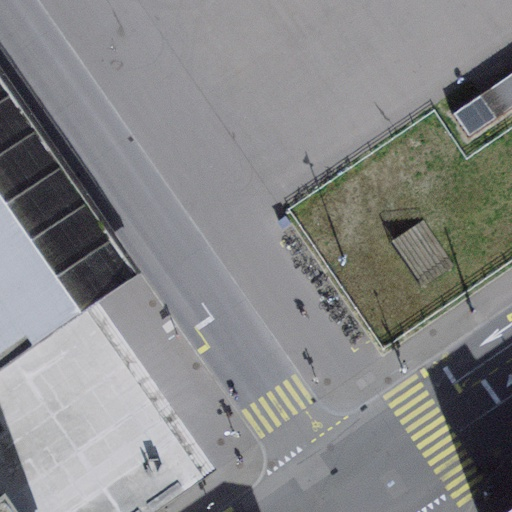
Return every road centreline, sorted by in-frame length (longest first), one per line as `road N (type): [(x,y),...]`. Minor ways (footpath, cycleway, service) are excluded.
road 1 (residential): [(4,0),(280,404),(348,490)]
road 2 (secondary): [(511,389),(348,490)]
